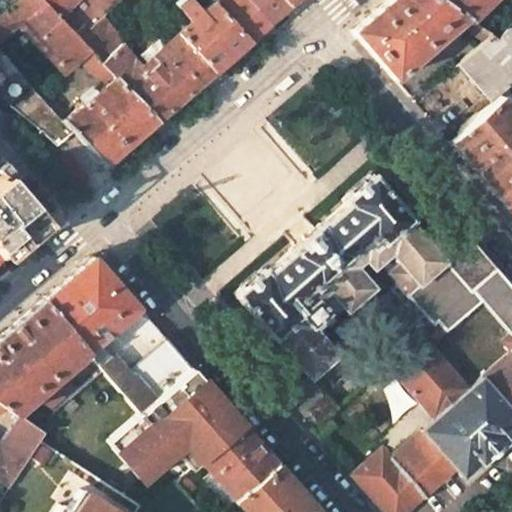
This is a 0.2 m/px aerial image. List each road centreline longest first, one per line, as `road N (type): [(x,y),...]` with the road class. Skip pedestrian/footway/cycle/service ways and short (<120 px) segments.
road 1 (unclassified): [(356,511),(95,215)]
road 2 (unclassified): [(315,23),(511,247)]
road 3 (primary): [(315,23),(95,215)]
road 4 (primary): [(95,215),(0,295)]
